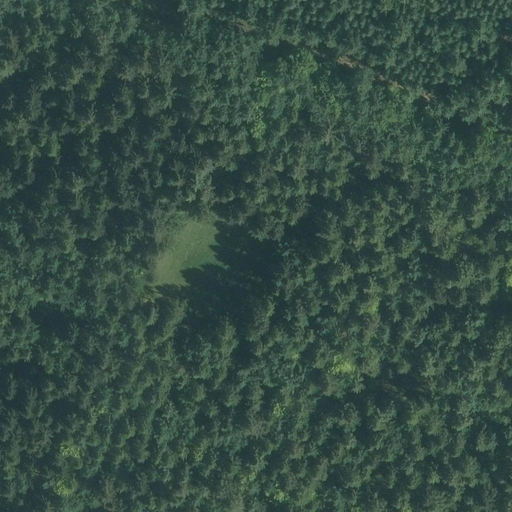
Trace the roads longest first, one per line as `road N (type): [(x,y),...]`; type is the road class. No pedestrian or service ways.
road 1 (track): [(146,0),(511,144)]
road 2 (track): [(304,63),(0,163)]
